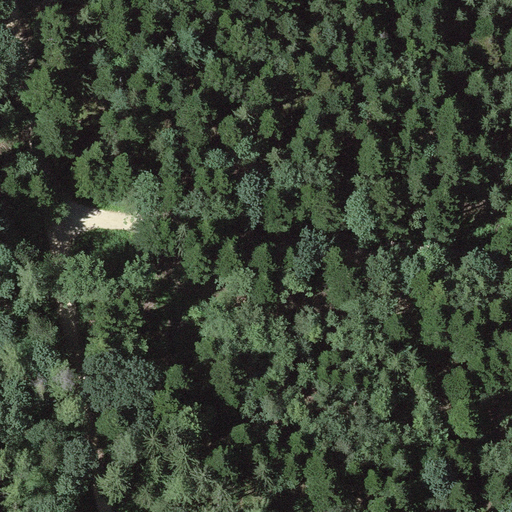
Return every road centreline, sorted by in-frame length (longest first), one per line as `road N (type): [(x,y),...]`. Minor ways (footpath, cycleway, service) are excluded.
road 1 (track): [(103,511),(64,220),(19,0)]
road 2 (track): [(64,220),(78,214),(511,277)]
